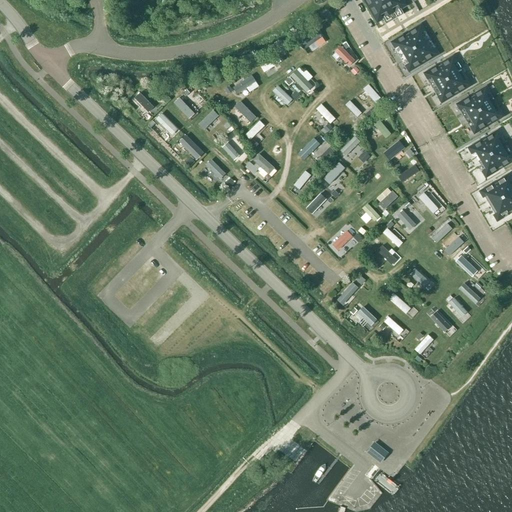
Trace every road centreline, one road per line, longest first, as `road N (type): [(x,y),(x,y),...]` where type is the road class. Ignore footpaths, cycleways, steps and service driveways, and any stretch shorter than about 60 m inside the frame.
road 1 (unclassified): [(303,416),(353,361),(48,67)]
road 2 (unclassified): [(48,67),(75,48),(192,49),(251,31),(302,0)]
road 3 (track): [(199,511),(303,416)]
